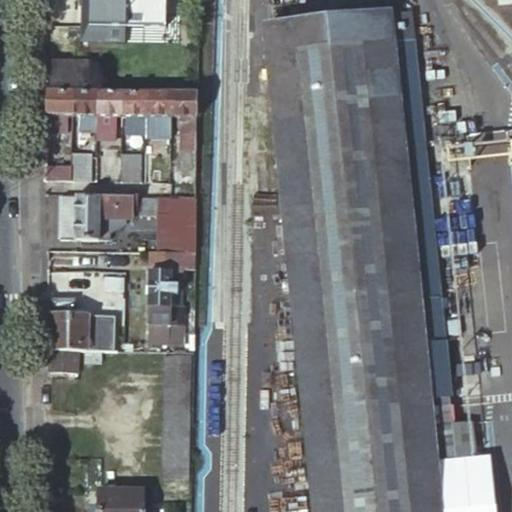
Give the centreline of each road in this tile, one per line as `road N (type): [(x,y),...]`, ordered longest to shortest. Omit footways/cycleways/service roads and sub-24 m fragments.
road 1 (secondary): [(1,264),(2,0)]
road 2 (secondary): [(7,511),(1,264)]
